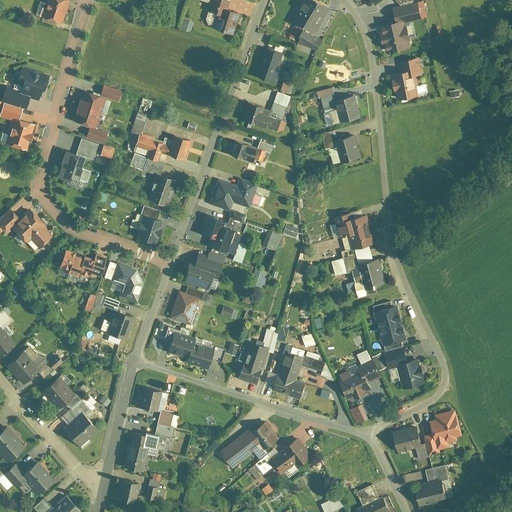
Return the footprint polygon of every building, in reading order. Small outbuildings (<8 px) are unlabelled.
[(63,23),(70,0),(47,0),(43,17),(63,23)] [(214,28),(234,34),(240,13),(228,9),(231,0),(230,0),(211,0),(208,10),(218,13),(214,28)] [(250,13),(254,2),(249,0),(248,0),(244,11),(250,13)] [(318,0),(304,0),(293,19),(317,33),(332,8),(318,0)] [(381,25),(388,53),(413,47),(407,22),(424,17),(420,2),(395,8),(398,21),(381,25)] [(180,28),(191,31),(194,21),(184,18),(180,28)] [(306,29),(295,46),(308,53),(312,47),(317,50),(323,39),(306,29)] [(267,47),(257,75),(277,83),(287,54),(267,47)] [(393,73),(398,100),(420,95),(416,75),(424,74),(420,56),(400,60),(402,71),(393,73)] [(43,99),(50,74),(28,67),(21,93),(31,96),(43,99)] [(294,84),(284,81),(281,89),(291,93),(294,84)] [(104,84),(101,94),(107,96),(119,100),(123,90),(104,84)] [(27,108),(31,96),(21,93),(6,88),(2,100),(4,101),(24,107),(27,108)] [(91,126),(97,128),(107,96),(101,94),(83,89),(73,121),(91,126)] [(291,95),(278,90),(272,108),(285,113),(291,95)] [(337,101),(342,121),(362,116),(356,96),(337,101)] [(20,119),(24,107),(4,101),(1,114),(0,115),(12,119),(20,121),(20,119)] [(284,115),(249,102),(243,119),(278,132),(284,115)] [(140,133),(142,134),(146,121),(136,118),(131,131),(140,133)] [(20,121),(12,119),(5,143),(28,150),(35,123),(20,119),(20,121)] [(87,136),(106,142),(109,132),(97,128),(91,126),(87,136)] [(150,149),(147,157),(159,161),(162,152),(186,160),(192,140),(174,134),(170,144),(142,134),(140,133),(136,145),(150,149)] [(337,140),(344,163),(362,158),(356,135),(337,140)] [(83,137),(77,153),(87,157),(93,159),(99,144),(83,137)] [(235,139),(230,152),(253,161),(258,148),(235,139)] [(105,144),(101,154),(111,158),(116,148),(105,144)] [(83,168),(87,157),(77,153),(66,149),(61,163),(63,164),(58,176),(70,180),(72,177),(81,180),(85,169),(83,168)] [(156,172),(162,174),(166,163),(159,161),(147,157),(144,168),(156,172)] [(147,199),(169,206),(178,179),(162,174),(156,172),(147,199)] [(219,177),(210,202),(231,209),(234,200),(251,206),(259,183),(240,176),(238,183),(219,177)] [(145,213),(159,217),(161,208),(144,203),(142,211),(145,213)] [(12,225),(20,217),(11,208),(0,218),(0,224),(4,229),(6,231),(12,225)] [(47,225),(30,208),(20,217),(12,225),(29,242),(32,239),(40,247),(53,235),(45,227),(47,225)] [(351,238),(354,248),(377,241),(369,212),(355,216),(353,210),(336,215),(341,236),(350,234),(351,238)] [(138,236),(156,242),(164,218),(159,217),(145,213),(138,236)] [(287,222),(284,231),(296,235),(299,227),(287,222)] [(336,223),(331,224),(334,238),(340,237),(336,223)] [(243,232),(228,226),(219,247),(235,253),(243,232)] [(282,234),(270,229),(264,244),(277,249),(282,234)] [(90,272),(101,275),(108,256),(97,252),(95,257),(86,254),(85,256),(76,253),(78,249),(67,246),(61,265),(89,275),(90,272)] [(191,258),(184,279),(215,290),(227,256),(210,250),(209,253),(200,250),(196,260),(191,258)] [(332,260),(337,275),(349,272),(344,256),(332,260)] [(361,261),(367,287),(387,282),(380,257),(361,261)] [(104,277),(112,280),(118,263),(110,261),(104,277)] [(124,284),(120,296),(138,302),(144,286),(138,270),(118,263),(112,280),(124,284)] [(257,269),(255,277),(263,279),(265,271),(257,269)] [(180,289),(170,317),(191,324),(201,296),(180,289)] [(90,312),(96,295),(90,293),(84,309),(90,312)] [(115,308),(118,309),(121,300),(106,295),(103,304),(115,308)] [(375,309),(384,344),(408,338),(400,303),(375,309)] [(224,305),(221,313),(232,317),(234,308),(224,305)] [(0,323),(2,326),(13,318),(3,307),(0,309),(0,323)] [(108,331),(127,338),(135,315),(118,309),(115,308),(108,331)] [(0,355),(16,342),(2,326),(0,323),(0,355)] [(283,325),(279,336),(285,338),(289,327),(283,325)] [(175,331),(170,350),(188,356),(187,361),(209,368),(215,347),(196,342),(197,338),(175,331)] [(306,347),(316,343),(311,331),(301,335),(306,347)] [(252,340),(241,374),(259,380),(271,346),(252,340)] [(230,342),(227,353),(236,355),(239,344),(230,342)] [(398,364),(404,388),(427,382),(420,356),(410,359),(407,348),(386,353),(389,367),(398,364)] [(287,349),(274,388),(302,398),(307,383),(297,380),(306,355),(287,349)] [(24,350),(8,364),(23,382),(40,368),(24,350)] [(340,373),(351,398),(356,395),(357,398),(368,393),(367,390),(373,388),(370,381),(382,376),(375,359),(340,373)] [(61,374),(42,390),(58,408),(67,400),(77,392),(61,374)] [(143,385),(139,404),(147,406),(158,409),(162,389),(143,385)] [(82,398),(77,392),(67,400),(72,407),(82,398)] [(100,400),(109,405),(112,399),(104,394),(100,400)] [(350,408),(356,424),(369,418),(362,403),(350,408)] [(161,407),(158,421),(172,424),(175,410),(161,407)] [(61,416),(68,423),(77,415),(71,408),(61,416)] [(433,432),(425,434),(430,455),(442,452),(441,448),(451,446),(450,441),(459,439),(458,436),(464,435),(457,408),(436,413),(437,418),(430,419),(433,432)] [(68,423),(65,426),(81,444),(100,428),(84,410),(77,415),(68,423)] [(256,428),(254,425),(222,450),(234,466),(254,450),(261,458),(272,449),(269,446),(281,436),(267,419),(256,428)] [(172,424),(158,421),(156,433),(174,437),(176,425),(172,424)] [(0,452),(8,462),(26,446),(8,425),(0,432),(0,452)] [(418,426),(394,432),(399,451),(423,445),(418,426)] [(125,466),(144,470),(152,434),(133,430),(125,466)] [(159,434),(157,448),(167,450),(168,443),(161,442),(162,435),(159,434)] [(281,451),(274,457),(285,471),(295,463),(298,466),(313,454),(299,436),(281,451)] [(276,446),(272,449),(261,458),(256,462),(265,473),(274,466),(269,460),(274,457),(281,451),(276,446)] [(26,479),(38,494),(56,478),(40,459),(25,472),(22,475),(26,479)] [(22,475),(25,472),(17,462),(5,473),(17,487),(26,479),(22,475)] [(447,464),(427,469),(430,481),(450,476),(447,464)] [(153,478),(161,480),(162,473),(155,471),(153,478)] [(118,498),(138,502),(143,481),(122,477),(118,498)] [(151,478),(149,484),(159,486),(161,487),(162,480),(161,480),(153,478),(151,478)] [(444,479),(416,486),(421,507),(449,500),(444,479)] [(262,489),(267,495),(275,489),(270,482),(262,489)] [(357,491),(364,504),(381,496),(374,483),(357,491)] [(148,484),(145,496),(156,499),(159,486),(149,484),(148,484)] [(49,511),(82,511),(84,511),(68,493),(53,506),(48,511),(49,511)] [(358,508),(360,511),(386,511),(392,509),(384,494),(381,496),(364,504),(358,508)] [(324,511),(328,511),(341,506),(336,495),(321,502),(324,511)] [(49,511),(48,511),(53,506),(45,497),(35,506),(39,511),(49,511)]
